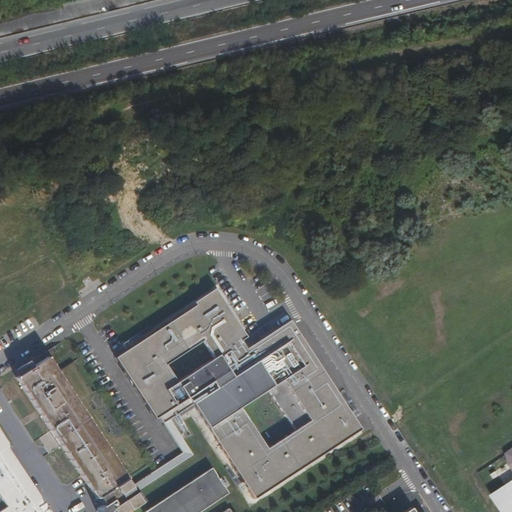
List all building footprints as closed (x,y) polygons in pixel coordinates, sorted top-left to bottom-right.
[(196,306),(170,322),(173,326),(198,309),(214,299),(241,340),(245,338),(214,289),(194,302),(196,306)] [(182,453),(129,487),(133,494),(135,492),(193,455),(170,419),(193,404),(198,401),(221,437),(216,440),(254,499),(361,430),(294,327),(251,355),(246,348),(241,340),(214,299),(198,309),(173,326),(170,322),(118,355),(158,417),(182,453)] [(289,321),(246,348),(251,355),(294,327),(289,321)] [(118,355),(115,358),(155,419),(158,417),(118,355)] [(411,511),(410,508),(404,511),(230,511),(229,510),(225,511),(128,511),(142,502),(135,492),(133,494),(124,481),(127,479),(77,403),(91,394),(71,363),(57,372),(47,358),(16,378),(96,500),(97,499),(102,506),(98,508),(97,510),(97,511),(106,511),(110,510),(111,511),(411,511)] [(198,401),(193,404),(216,440),(221,437),(198,401)] [(50,511),(9,448),(11,447),(0,430),(0,496),(7,508),(0,511),(50,511)] [(49,432),(41,436),(50,451),(58,447),(49,432)] [(511,511),(511,448),(506,453),(510,465),(511,468),(511,484),(493,496),(503,511),(511,511)] [(143,511),(197,511),(231,490),(214,465),(143,511)]
